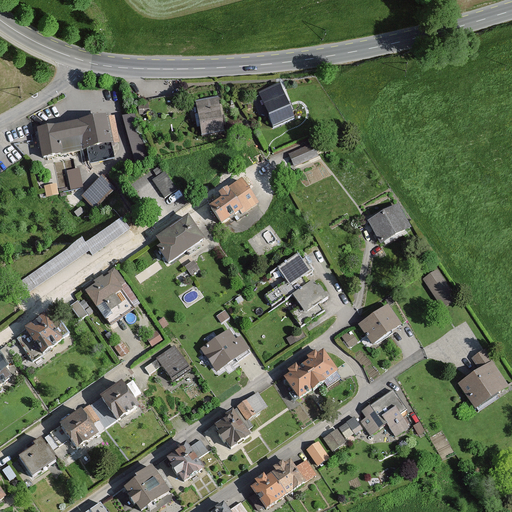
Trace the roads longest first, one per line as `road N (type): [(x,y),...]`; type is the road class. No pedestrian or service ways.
road 1 (residential): [(82,511),(321,346),(351,361),(361,377),(356,404),(197,511)]
road 2 (secondary): [(511,11),(396,46),(273,67),(145,69),(71,58)]
road 3 (residential): [(182,212),(0,335)]
road 4 (residential): [(0,457),(131,367)]
